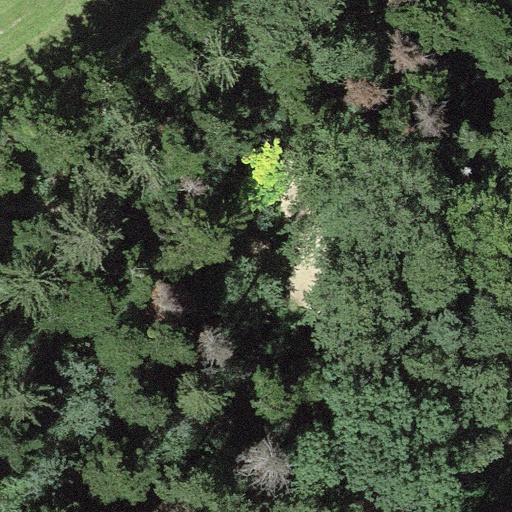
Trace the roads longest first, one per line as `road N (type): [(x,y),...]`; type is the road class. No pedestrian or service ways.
road 1 (track): [(511,442),(438,433),(374,408),(298,290),(177,210),(0,178)]
road 2 (track): [(298,290),(242,0)]
road 3 (track): [(0,135),(207,0)]
